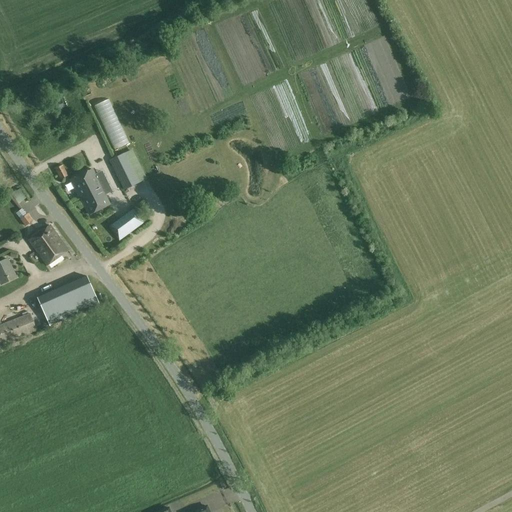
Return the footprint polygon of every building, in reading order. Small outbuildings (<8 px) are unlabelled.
[(46,115),(60,110),(56,100),(42,104),(46,115)] [(124,190),(139,183),(124,152),(109,160),(124,190)] [(61,180),(68,176),(63,166),(55,170),(61,180)] [(93,170),(82,175),(91,193),(101,188),(93,170)] [(91,193),(82,175),(72,180),(81,198),(91,193)] [(101,188),(91,193),(81,198),(89,215),(110,205),(101,188)] [(139,206),(109,227),(119,241),(144,223),(144,222),(148,219),(139,206)] [(20,219),(26,226),(33,221),(28,214),(20,219)] [(68,251),(61,241),(50,226),(30,241),(48,266),(68,251)] [(17,278),(8,260),(0,263),(0,281),(2,285),(17,278)] [(100,306),(88,277),(38,299),(50,327),(100,306)] [(0,344),(38,330),(31,313),(0,325),(0,344)]
